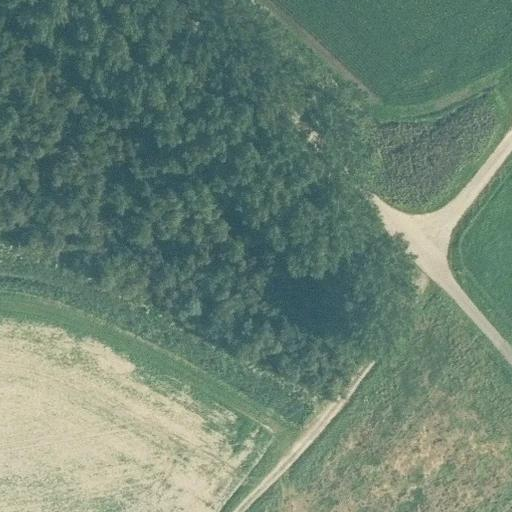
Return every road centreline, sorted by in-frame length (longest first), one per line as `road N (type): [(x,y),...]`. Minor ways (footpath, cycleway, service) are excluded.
road 1 (unclassified): [(424,254),(292,116),(165,0)]
road 2 (track): [(424,254),(408,306),(242,511)]
road 3 (unclassified): [(424,254),(511,140)]
road 4 (unclassified): [(511,354),(424,254)]
